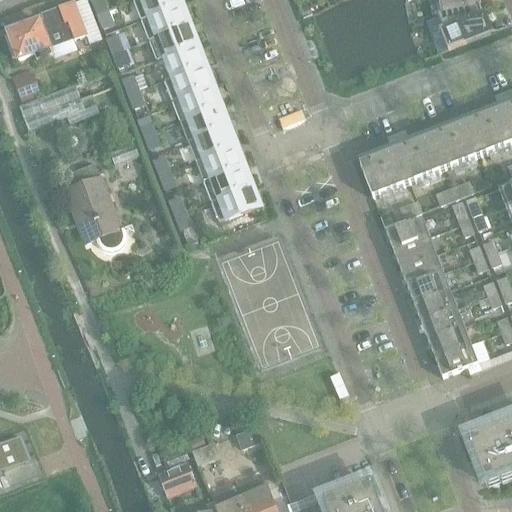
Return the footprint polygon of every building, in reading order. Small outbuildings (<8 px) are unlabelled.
[(98,18),(107,14),(102,0),(93,4),(98,18)] [(142,24),(183,8),(179,0),(143,0),(134,4),(142,24)] [(436,19),(481,10),(481,0),(439,0),(443,17),(435,18),(436,19)] [(101,39),(94,19),(87,3),(76,7),(87,38),(90,47),(102,43),(101,39)] [(24,24),(6,31),(9,39),(6,40),(14,61),(17,60),(19,64),(35,58),(37,64),(52,58),(50,52),(87,38),(76,7),(76,5),(61,10),(41,17),(43,23),(26,29),(24,24)] [(150,44),(191,28),(183,8),(142,24),(150,44)] [(481,10),(436,19),(436,20),(438,20),(443,32),(440,33),(448,54),(491,38),(481,11),(481,10)] [(107,14),(98,18),(103,31),(113,28),(107,14)] [(158,64),(165,61),(199,48),(191,28),(150,44),(158,64)] [(114,58),(123,54),(118,41),(108,44),(114,58)] [(165,61),(173,81),(206,68),(199,48),(165,61)] [(123,54),(114,58),(119,71),(128,68),(123,54)] [(206,68),(173,81),(165,84),(173,105),(214,89),(206,68)] [(36,98),(28,78),(27,74),(12,80),(22,107),(37,101),(36,98)] [(129,98),(138,95),(133,81),(124,85),(129,98)] [(181,125),(222,109),(214,89),(173,105),(181,125)] [(138,95),(129,98),(134,112),(144,108),(138,95)] [(511,103),(503,107),(511,131),(511,103)] [(467,121),(482,161),(511,148),(511,131),(503,107),(467,121)] [(189,145),(230,129),(222,109),(181,125),(189,145)] [(431,134),(446,174),(482,161),(467,121),(431,134)] [(145,139),(154,135),(149,122),(140,125),(145,139)] [(196,165),(237,149),(230,129),(189,145),(196,165)] [(395,148),(397,155),(410,188),(446,174),(431,134),(395,148)] [(154,135),(145,139),(150,152),(159,149),(154,135)] [(410,188),(397,155),(395,148),(358,162),(361,169),(374,202),(410,188)] [(204,185),(245,170),(237,149),(196,165),(204,185)] [(160,179),(170,176),(164,162),(155,165),(160,179)] [(62,180),(67,195),(68,195),(67,196),(68,200),(75,218),(77,222),(81,220),(90,246),(96,243),(98,248),(102,252),(107,255),(112,256),(117,255),(122,252),(125,248),(127,242),(127,237),(125,232),(126,232),(125,231),(120,233),(95,168),(62,180)] [(212,206),(253,190),(245,170),(204,185),(212,206)] [(170,176),(160,179),(166,193),(175,189),(170,176)] [(469,187),(461,190),(465,200),(473,197),(469,187)] [(511,188),(508,190),(499,193),(507,212),(511,209),(511,188)] [(253,190),(212,206),(220,227),(261,211),(253,190)] [(461,190),(453,193),(457,203),(465,200),(461,190)] [(453,193),(445,196),(449,206),(457,203),(453,193)] [(445,196),(437,199),(441,209),(449,206),(445,196)] [(176,219),(185,216),(180,202),(171,206),(176,219)] [(418,207),(410,210),(413,220),(422,217),(418,207)] [(410,210),(401,213),(405,223),(413,220),(410,210)] [(475,224),(483,221),(479,210),(471,214),(475,224)] [(185,216),(176,219),(181,233),(190,230),(185,216)] [(461,230),(469,226),(465,216),(457,219),(461,230)] [(483,221),(475,224),(479,235),(487,232),(483,221)] [(417,247),(430,242),(423,223),(410,228),(395,234),(388,236),(387,236),(394,256),(402,253),(417,247)] [(469,226),(461,230),(465,240),(474,237),(469,226)] [(402,253),(394,256),(401,274),(437,260),(430,242),(417,247),(402,253)] [(489,260),(497,257),(493,246),(485,249),(489,260)] [(475,265),(483,262),(479,252),(471,255),(475,265)] [(497,257),(489,260),(493,271),(501,268),(497,257)] [(437,260),(401,274),(408,291),(415,289),(431,282),(444,278),(437,260)] [(483,262),(475,265),(479,276),(487,273),(483,262)] [(415,289),(408,291),(415,309),(422,306),(438,300),(451,295),(444,278),(431,282),(415,289)] [(503,296),(511,293),(507,282),(498,285),(503,296)] [(489,301),(497,298),(493,287),(485,291),(489,301)] [(511,295),(511,293),(503,296),(507,307),(511,304),(511,295)] [(422,306),(415,309),(422,327),(429,324),(445,318),(458,313),(451,295),(438,300),(422,306)] [(497,298),(489,301),(493,312),(501,309),(497,298)] [(429,324),(422,327),(429,345),(436,342),(452,336),(465,331),(458,313),(445,318),(429,324)] [(503,337),(511,334),(507,323),(498,326),(503,337)] [(436,342),(429,345),(436,363),(443,360),(459,354),(472,349),(465,331),(452,336),(436,342)] [(511,336),(511,334),(503,337),(507,348),(511,345),(511,336)] [(483,345),(472,349),(459,354),(443,360),(436,363),(443,382),(450,379),(466,373),(468,372),(471,379),(493,370),(483,345)] [(511,476),(511,424),(469,441),(486,486),(511,476)] [(243,453),(263,446),(257,432),(238,439),(243,453)] [(20,440),(0,447),(0,465),(4,475),(30,464),(20,440)] [(206,449),(203,443),(190,448),(192,455),(206,449)] [(214,448),(212,448),(193,456),(199,470),(219,462),(214,448)] [(189,469),(159,480),(168,502),(197,490),(189,469)] [(238,503),(242,511),(275,511),(262,478),(258,476),(253,478),(252,482),(237,489),(243,501),(238,503)] [(288,510),(288,511),(381,511),(371,486),(324,504),(327,511),(324,511),(322,511),(320,506),(303,511),(290,511),(290,510),(288,510)] [(214,506),(216,511),(242,511),(238,503),(243,501),(237,489),(234,487),(229,489),(228,493),(212,500),(214,506)]
